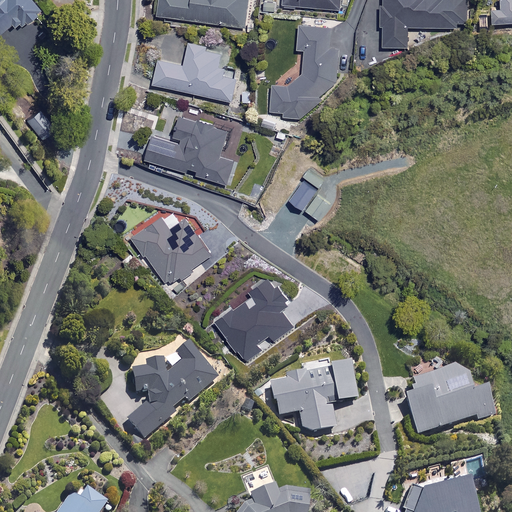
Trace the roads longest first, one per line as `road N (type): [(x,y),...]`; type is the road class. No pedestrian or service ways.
road 1 (residential): [(387,448),(369,350),(345,306),(206,199),(91,157)]
road 2 (residential): [(0,410),(91,157)]
road 3 (residential): [(91,157),(118,0)]
